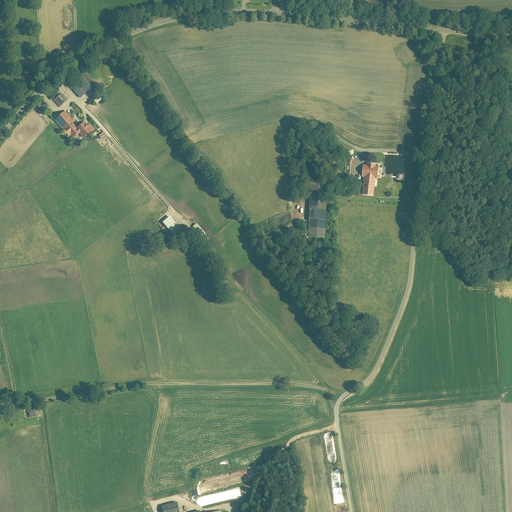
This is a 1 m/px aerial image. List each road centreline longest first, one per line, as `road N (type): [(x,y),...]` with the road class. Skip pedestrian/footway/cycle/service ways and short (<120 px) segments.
road 1 (unclassified): [(351,511),(336,408),(373,374),(404,300),(442,30)]
road 2 (track): [(336,408),(325,388),(292,383),(132,384),(0,405)]
road 3 (residential): [(0,138),(55,78),(106,43),(198,15),(275,14)]
road 4 (residential): [(275,14),(442,30)]
